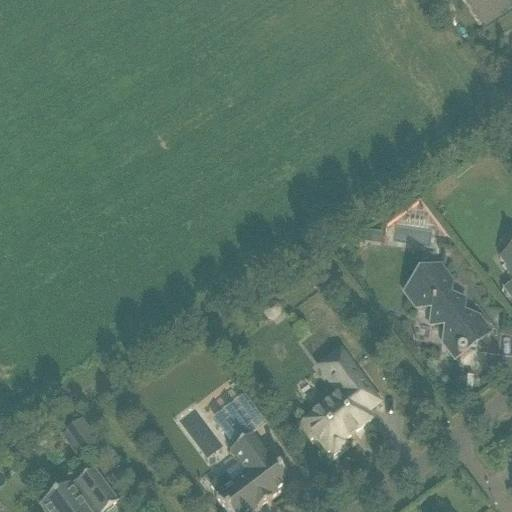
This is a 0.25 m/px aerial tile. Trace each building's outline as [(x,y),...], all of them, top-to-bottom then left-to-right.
[(368,239),(367,250),(380,252),(381,240),(368,239)] [(511,250),(499,260),(508,273),(507,275),(511,281),(511,250)] [(440,269),(427,279),(419,278),(418,285),(404,296),(416,311),(431,313),(429,328),(444,331),(442,346),(454,361),(458,358),(461,359),(464,358),(466,356),(466,352),(490,334),(478,319),(463,317),(465,301),(450,299),(452,284),(440,269)] [(264,311),(263,318),(267,323),(274,324),(279,320),(280,314),(276,308),(269,307),(264,311)] [(328,406),(308,422),(318,435),(314,438),(327,455),(330,453),(333,457),(346,448),(343,443),(370,423),(351,398),(364,388),(365,389),(366,388),(340,353),(318,369),(318,370),(338,396),(327,405),(328,406)] [(81,429),(68,438),(84,460),(97,451),(81,429)] [(252,441),(251,440),(229,456),(230,457),(231,457),(247,478),(233,489),(225,478),(210,489),(218,500),(217,501),(217,500),(216,501),(223,511),(260,511),(271,503),(270,502),(290,489),(289,488),(290,487),(270,460),(269,461),(268,462),(252,441)] [(68,488),(40,509),(42,511),(108,511),(117,506),(93,474),(70,491),(68,488)]
